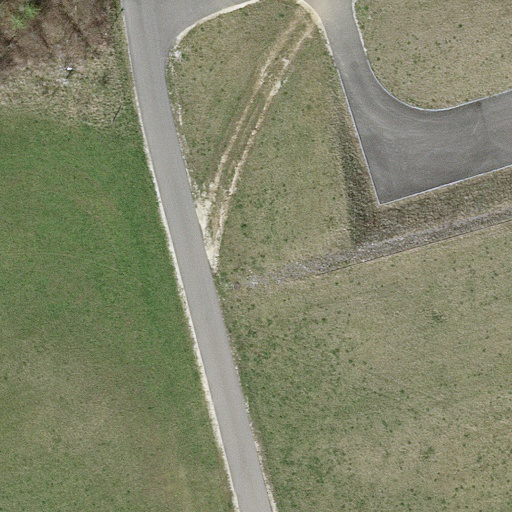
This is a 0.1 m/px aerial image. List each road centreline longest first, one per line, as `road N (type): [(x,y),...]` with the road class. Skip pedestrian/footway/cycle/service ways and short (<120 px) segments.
road 1 (motorway): [(0,453),(511,267)]
road 2 (motorway): [(511,8),(0,159)]
road 3 (track): [(139,0),(191,266),(256,511)]
